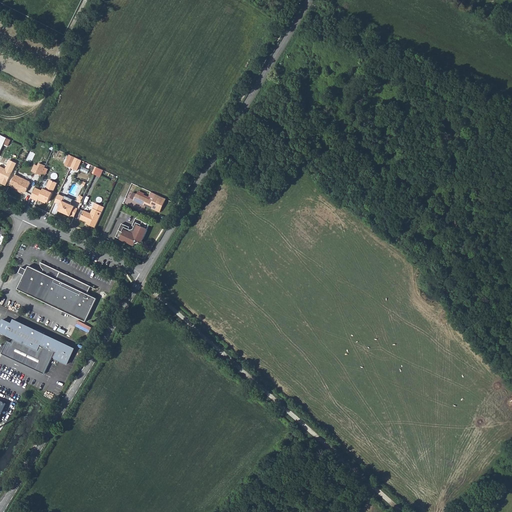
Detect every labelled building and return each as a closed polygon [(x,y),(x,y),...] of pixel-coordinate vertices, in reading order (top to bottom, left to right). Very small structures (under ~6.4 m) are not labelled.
[(64,165),(70,168),(75,158),(69,155),(64,165)] [(75,158),(70,168),(76,171),(81,161),(79,159),(75,158)] [(0,166),(0,179),(1,180),(0,181),(0,183),(6,186),(17,164),(10,161),(6,169),(5,169),(0,166)] [(35,173),(42,176),(46,166),(40,163),(38,167),(36,172),(35,173)] [(94,174),(101,176),(104,169),(97,166),(94,174)] [(15,175),(10,186),(16,189),(16,190),(20,193),(22,192),(24,193),(26,193),(31,184),(30,182),(15,175)] [(36,188),(31,198),(38,201),(38,200),(39,198),(47,202),(48,203),(57,183),(51,180),(46,190),(43,189),(42,192),(36,188)] [(139,191),(138,194),(142,196),(146,198),(150,200),(151,198),(154,199),(156,194),(152,192),(149,197),(144,195),(145,194),(139,191)] [(71,216),(74,217),(78,209),(75,207),(71,205),(73,200),(65,196),(65,197),(59,194),(55,202),(61,205),(58,211),(71,216)] [(156,211),(160,213),(167,199),(156,194),(154,199),(151,198),(150,200),(146,198),(144,203),(156,209),(156,211)] [(146,198),(142,196),(138,202),(143,205),(156,211),(156,209),(144,203),(146,198)] [(86,224),(95,228),(103,213),(105,208),(96,203),(95,206),(95,207),(94,209),(94,208),(91,214),(85,211),(81,219),(87,222),(86,224)] [(122,224),(116,237),(122,239),(122,240),(130,244),(133,245),(142,242),(143,239),(144,239),(147,231),(147,230),(149,225),(136,218),(132,226),(135,227),(134,229),(131,230),(129,229),(130,227),(122,224)] [(91,286),(45,264),(40,261),(40,262),(40,264),(40,265),(40,266),(41,267),(41,268),(42,268),(43,269),(42,272),(29,265),(18,288),(85,322),(97,298),(87,294),(91,286)] [(2,319),(0,323),(0,331),(13,338),(11,342),(7,340),(1,353),(43,374),(54,350),(57,352),(54,358),(66,364),(74,349),(13,319),(11,323),(2,319)]
